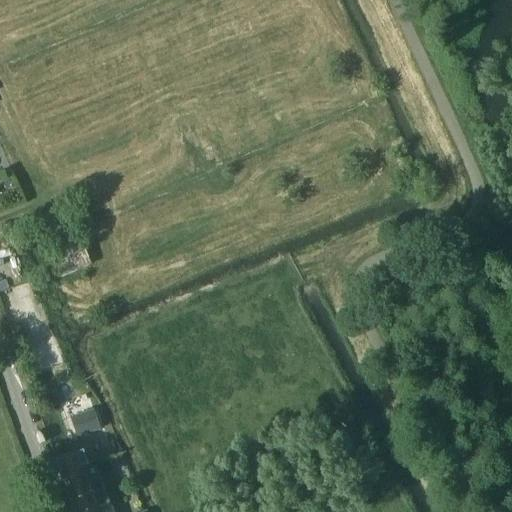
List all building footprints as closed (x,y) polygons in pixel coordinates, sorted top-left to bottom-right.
[(51,244),(76,234),(64,208),(41,217),(51,244)] [(61,278),(91,265),(82,246),(53,259),(61,278)] [(79,438),(101,430),(95,410),(72,418),(79,438)] [(84,466),(86,465),(82,453),(55,461),(62,482),(87,474),(84,466)] [(87,474),(62,482),(72,511),(135,511),(115,455),(86,465),(84,466),(87,474)]
